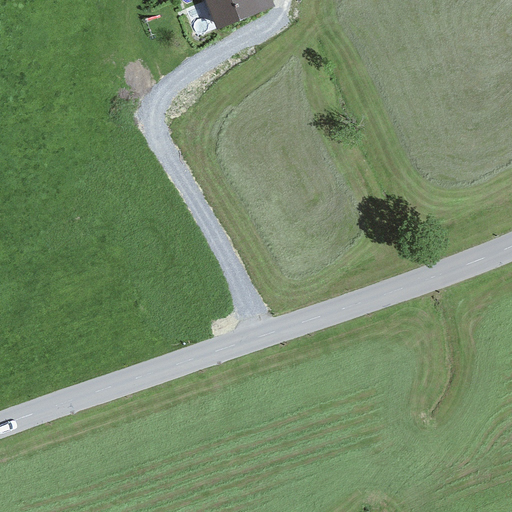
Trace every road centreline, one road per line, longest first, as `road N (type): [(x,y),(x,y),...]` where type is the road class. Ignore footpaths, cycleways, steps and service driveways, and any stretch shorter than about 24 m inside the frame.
road 1 (residential): [(0,430),(511,246)]
road 2 (track): [(268,19),(179,78),(156,128),(268,335)]
